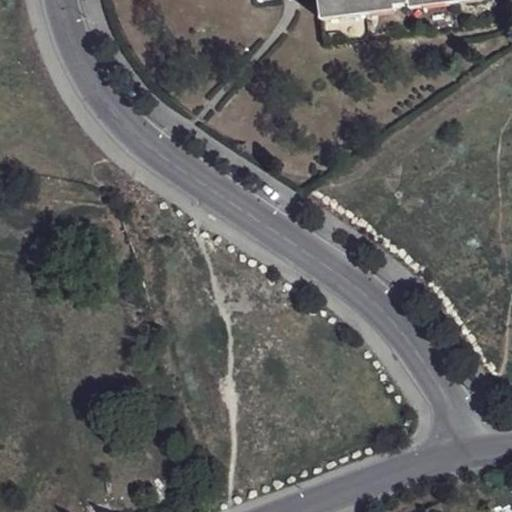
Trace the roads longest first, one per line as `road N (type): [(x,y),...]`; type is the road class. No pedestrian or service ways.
road 1 (residential): [(478,450),(412,342),(369,298),(114,117),(85,72),(62,0)]
road 2 (tertiary): [(287,511),(418,460),(478,450)]
